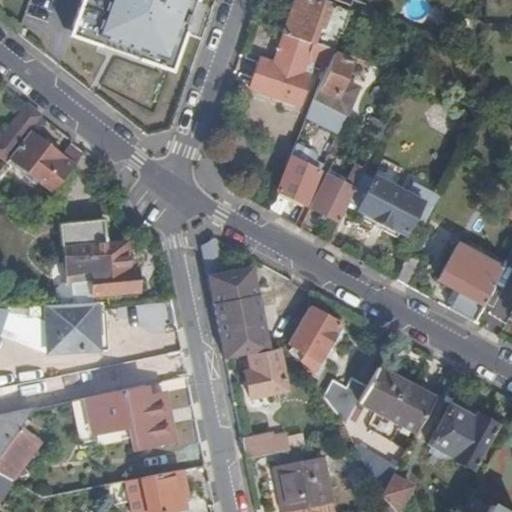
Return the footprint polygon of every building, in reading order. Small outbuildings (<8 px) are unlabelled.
[(83,0),(71,37),(173,71),(196,0),(83,0)] [(350,11),(324,2),(323,7),(317,6),(319,0),(296,0),(285,33),(333,50),(339,33),(342,34),(344,29),(348,16),(350,11)] [(348,16),(344,29),(346,30),(350,28),(352,20),(350,16),(348,16)] [(333,50),(285,33),(275,62),(261,57),(251,87),(300,105),(311,74),(303,72),(308,59),(329,66),(334,53),(335,51),(333,50)] [(317,95),(315,100),(346,116),(358,84),(345,79),(352,61),(334,53),(329,66),(317,95)] [(458,134),(470,140),(491,104),(489,103),(476,98),(458,134)] [(308,118),(338,133),(346,116),(315,100),(308,118)] [(8,128),(23,140),(30,132),(41,116),(35,112),(26,104),(8,128)] [(23,140),(8,128),(0,138),(0,157),(6,162),(9,158),(23,140)] [(23,140),(9,158),(51,191),(72,166),(30,132),(23,140)] [(297,145),(269,211),(296,226),(318,173),(322,165),(314,161),(316,159),(314,154),(297,145)] [(313,208),(340,221),(349,203),(363,175),(366,169),(357,165),(347,185),(328,175),(313,208)] [(363,175),(349,203),(359,208),(358,210),(406,234),(414,219),(425,224),(439,198),(412,185),(407,193),(375,177),(373,180),(363,175)] [(60,235),(61,249),(107,245),(105,231),(60,235)] [(203,246),(226,357),(249,353),(269,349),(252,266),(225,271),(218,238),(216,237),(203,246)] [(107,245),(61,249),(64,284),(91,282),(93,296),(138,292),(136,269),(128,270),(126,243),(107,245)] [(458,314),(473,322),(493,285),(500,273),(502,269),(459,245),(439,280),(460,292),(450,310),(458,314)] [(424,261),(409,253),(395,279),(410,287),(424,261)] [(96,302),(40,305),(42,352),(98,350),(98,335),(100,334),(99,313),(97,313),(96,302)] [(288,348),(297,361),(300,358),(312,372),(341,323),(310,306),(290,341),(292,343),(288,348)] [(269,349),(249,353),(252,368),(245,369),(251,397),(287,389),(279,347),(269,349)] [(403,425),(417,432),(434,402),(391,379),(393,375),(379,367),(347,428),(351,437),(383,495),(393,476),(408,449),(390,439),(403,425)] [(333,378),(323,395),(345,425),(367,386),(352,377),(346,386),(333,378)] [(146,385),(84,398),(93,439),(130,432),(132,444),(134,455),(175,447),(164,393),(149,396),(146,385)] [(93,439),(84,398),(70,401),(81,449),(95,446),(96,452),(132,444),(130,432),(93,439)] [(476,414),(474,417),(450,405),(429,443),(473,467),(496,425),(476,414)] [(30,416),(34,409),(0,417),(0,455),(21,427),(30,416)] [(21,427),(0,455),(0,472),(14,480),(41,442),(21,427)] [(273,432),(243,438),(247,457),(277,451),(274,435),(273,432)] [(286,433),(274,435),(277,451),(290,449),(286,433)] [(480,494),(511,504),(511,443),(498,439),(480,494)] [(278,466),(287,511),(337,502),(327,456),(278,466)] [(180,470),(124,481),(128,499),(144,495),(146,511),(169,511),(183,510),(181,497),(186,496),(180,470)] [(383,495),(393,505),(400,511),(438,511),(413,486),(393,476),(383,495)]
